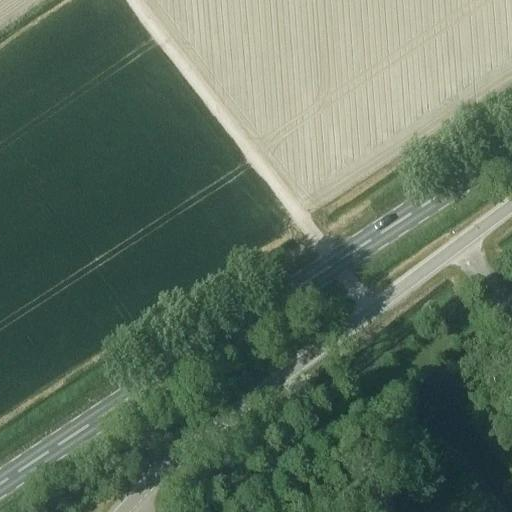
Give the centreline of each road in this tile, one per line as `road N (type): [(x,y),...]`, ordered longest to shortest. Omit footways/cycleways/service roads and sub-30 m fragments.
road 1 (primary): [(0,488),(511,148)]
road 2 (unclassified): [(128,504),(188,445),(511,206)]
road 3 (track): [(336,265),(134,0)]
